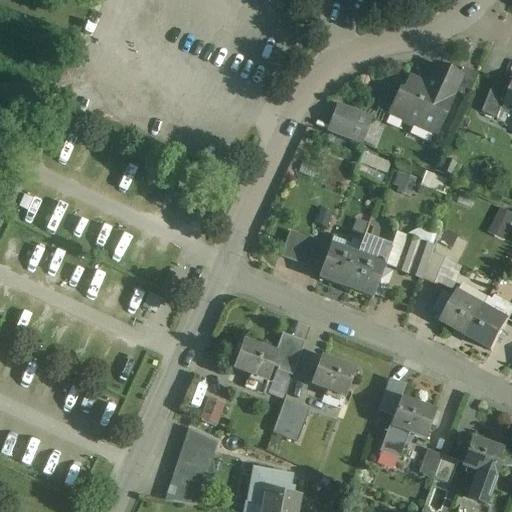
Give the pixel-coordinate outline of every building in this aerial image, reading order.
[(429,83),(423,87),(409,81),(402,96),(399,94),(390,113),(403,119),(404,120),(404,124),(410,127),(414,124),(434,133),(453,92),(459,78),(458,77),(436,67),(429,83)] [(477,76),(462,69),(458,77),(459,78),(453,92),(467,98),(477,76)] [(511,94),(511,90),(494,84),(483,114),(497,120),(503,105),(508,107),(511,94)] [(372,119),(338,106),(332,122),(354,130),(349,141),(361,146),(372,119)] [(354,130),(332,122),(328,133),(349,141),(354,130)] [(367,155),(364,164),(384,170),(387,161),(367,155)] [(316,170),(302,164),(302,165),(302,164),(298,173),(312,179),(316,170)] [(415,181),(397,174),(393,186),(399,188),(397,193),(409,197),(415,181)] [(438,181),(425,176),(421,187),(444,197),(449,185),(438,181)] [(511,223),(511,215),(500,209),(488,234),(503,241),(511,223)] [(401,248),(429,258),(430,255),(437,235),(417,227),(413,240),(405,238),(401,248)] [(457,239),(446,232),(440,244),(451,250),(457,239)] [(315,244),(290,235),(281,258),(306,267),(315,244)] [(390,250),(362,240),(356,257),(357,257),(345,290),(372,300),(375,291),(383,294),(389,275),(382,273),(383,267),(384,267),(390,250)] [(356,257),(321,244),(314,263),(323,266),(318,280),(345,290),(357,257),(356,257)] [(421,281),(429,258),(401,248),(393,271),(421,281)] [(444,260),(430,255),(429,258),(421,281),(435,286),(444,260)] [(483,308),(458,294),(455,300),(444,294),(435,311),(445,317),(441,324),(466,338),(483,308)] [(142,309),(156,314),(161,300),(147,295),(142,309)] [(511,315),(511,307),(494,298),(488,310),(508,322),(511,315)] [(488,310),(483,308),(466,338),(491,352),(508,322),(488,310)] [(304,344),(282,335),(275,355),(277,356),(272,368),(278,370),(277,372),(292,378),(304,344)] [(275,355),(243,343),(233,371),(249,377),(267,383),(272,368),(277,356),(275,355)] [(354,372),(321,359),(311,387),(326,392),(345,399),(354,372)] [(267,383),(249,377),(244,389),(263,396),(267,383)] [(345,399),(326,392),(322,404),(341,411),(343,404),(345,399)] [(224,404),(209,398),(204,413),(218,418),(224,404)] [(435,413),(400,401),(387,438),(403,444),(407,434),(425,441),(435,413)] [(308,412),(284,403),(272,434),(297,443),(308,412)] [(217,444),(188,430),(182,446),(213,457),(217,444)] [(505,453),(471,441),(461,468),(476,474),(467,500),(485,507),(495,481),(505,453)] [(213,457),(182,446),(177,462),(208,472),(213,457)] [(425,456),(412,451),(405,470),(418,475),(425,456)] [(442,457),(427,452),(425,456),(418,475),(434,480),(442,457)] [(458,463),(442,457),(434,480),(449,486),(458,463)] [(177,462),(164,502),(196,508),(208,472),(177,462)] [(291,478),(253,471),(247,504),(262,507),(261,511),(296,511),(299,498),(287,496),(291,478)]
